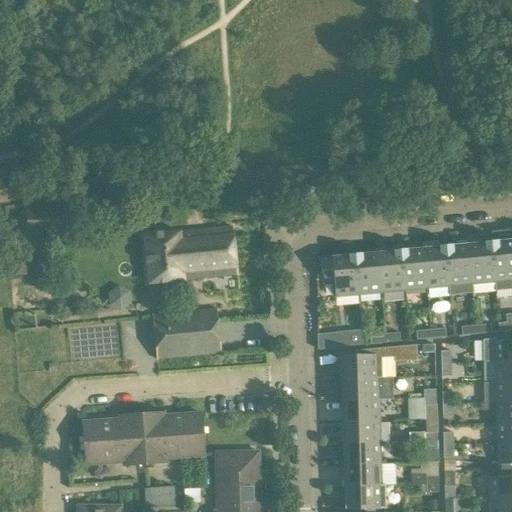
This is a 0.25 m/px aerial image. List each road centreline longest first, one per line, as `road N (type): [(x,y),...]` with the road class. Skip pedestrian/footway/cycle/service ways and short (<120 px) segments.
road 1 (residential): [(298,376),(298,242),(324,227),(511,208)]
road 2 (residential): [(51,511),(51,416),(65,401),(162,384),(298,376)]
road 3 (residential): [(302,511),(298,376)]
